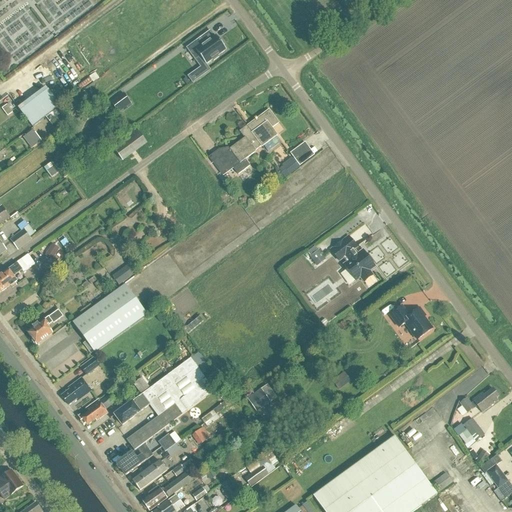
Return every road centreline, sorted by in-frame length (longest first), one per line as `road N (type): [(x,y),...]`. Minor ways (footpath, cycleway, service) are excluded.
road 1 (unclassified): [(511,378),(282,69)]
road 2 (unclassified): [(0,269),(282,69)]
road 3 (secondary): [(116,511),(0,354)]
road 4 (unclassified): [(282,69),(386,0)]
